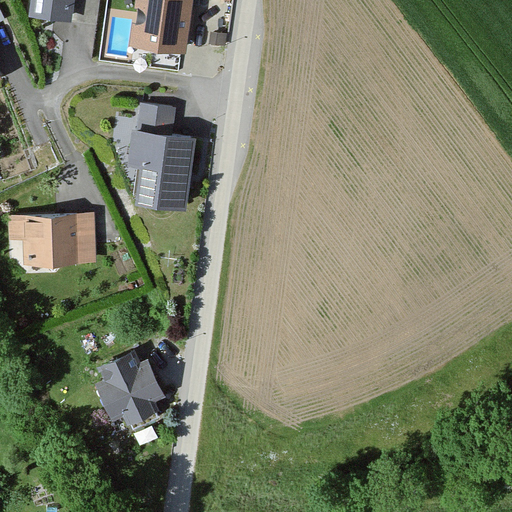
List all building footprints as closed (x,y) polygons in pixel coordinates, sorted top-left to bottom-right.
[(30,0),(30,10),(71,15),(73,0),(30,0)] [(99,0),(73,0),(71,15),(97,18),(99,0)] [(138,0),(133,38),(185,45),(191,0),(138,0)] [(137,124),(132,123),(128,159),(141,160),(137,198),(186,204),(195,133),(173,130),(176,104),(140,100),(137,124)] [(94,209),(10,212),(11,235),(25,234),(26,260),(96,257),(94,209)] [(133,348),(99,362),(105,375),(96,379),(111,413),(123,408),(128,419),(160,405),(156,396),(164,392),(150,359),(140,363),(133,348)]
